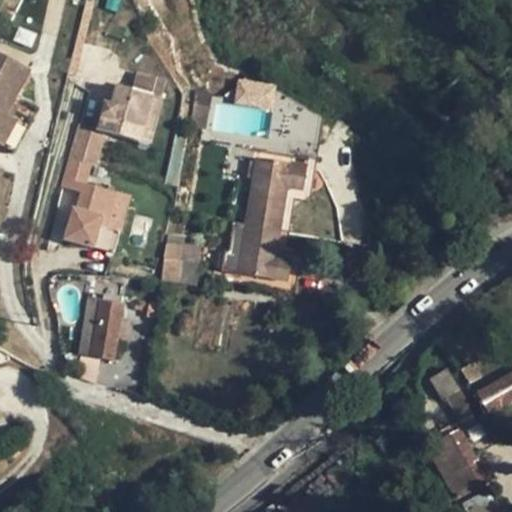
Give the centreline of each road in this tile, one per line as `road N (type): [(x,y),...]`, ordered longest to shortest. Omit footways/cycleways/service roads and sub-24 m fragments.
road 1 (unknown): [(268,456),(88,401),(65,382),(19,313),(13,276),(23,206),(51,132),(68,0)]
road 2 (secondary): [(187,511),(268,456),(403,321),(511,244)]
